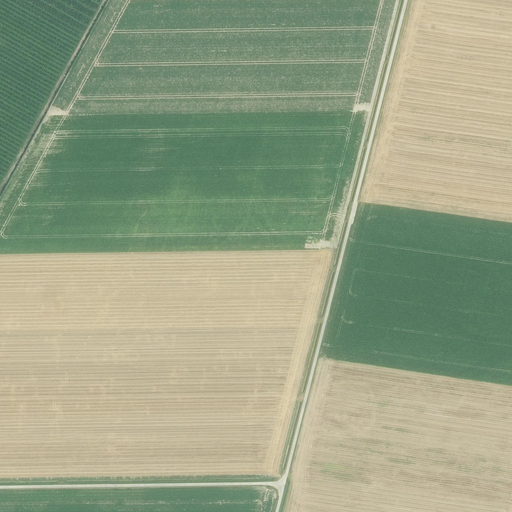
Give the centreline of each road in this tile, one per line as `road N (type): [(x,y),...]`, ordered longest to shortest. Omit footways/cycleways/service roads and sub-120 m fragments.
road 1 (residential): [(282,483),(406,0)]
road 2 (unclassified): [(282,483),(0,487)]
